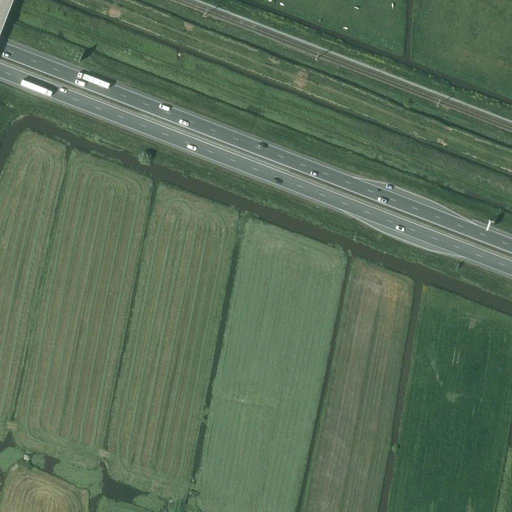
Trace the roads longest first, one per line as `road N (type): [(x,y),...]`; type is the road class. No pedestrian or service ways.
road 1 (trunk): [(511,246),(0,48)]
road 2 (trunk): [(0,70),(511,268)]
